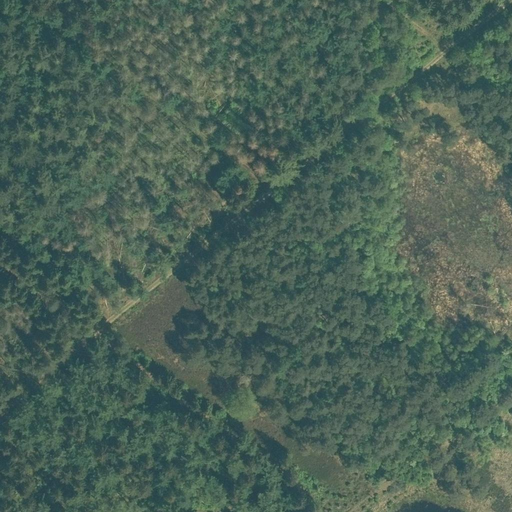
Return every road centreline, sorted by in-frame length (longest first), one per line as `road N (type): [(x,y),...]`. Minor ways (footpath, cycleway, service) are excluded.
road 1 (track): [(210,504),(281,501),(293,481),(93,333),(510,0)]
road 2 (track): [(18,0),(276,189)]
road 3 (track): [(0,167),(202,0)]
road 4 (track): [(0,509),(210,504)]
road 5 (track): [(93,333),(0,411)]
